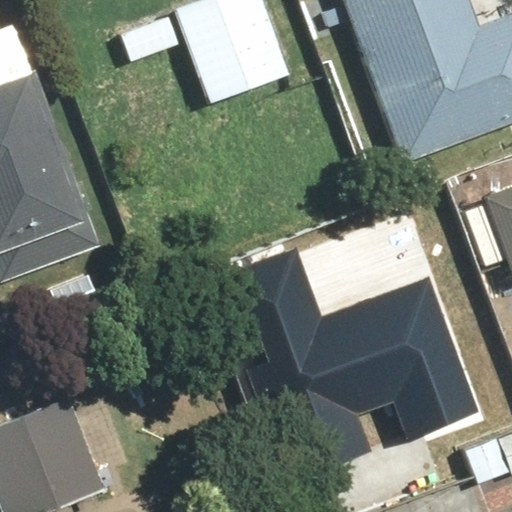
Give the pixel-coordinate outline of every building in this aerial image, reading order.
[(287,79),(258,0),(185,0),(166,7),(170,17),(116,34),(124,62),(180,44),(204,110),(287,79)] [(323,0),(314,4),(325,33),(346,25),(400,166),(511,123),(511,0),(474,14),(468,0),(323,0)] [(0,285),(0,286),(94,250),(28,73),(0,83),(0,285)] [(511,183),(476,197),(509,286),(511,285),(511,183)] [(281,470),(363,440),(350,405),(388,391),(401,428),(469,403),(419,266),(313,305),(289,238),(207,267),(281,470)] [(0,511),(46,511),(99,489),(58,395),(0,420),(0,511)]
